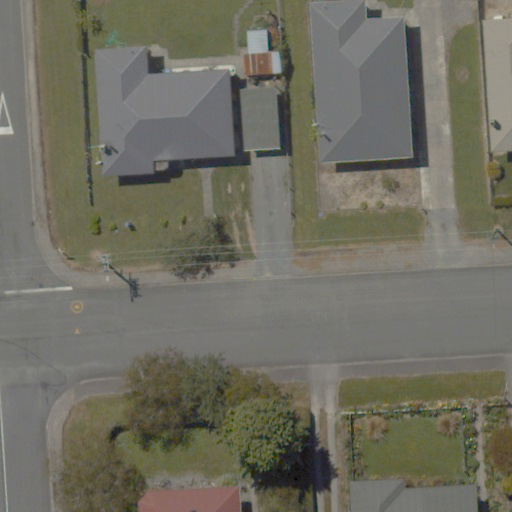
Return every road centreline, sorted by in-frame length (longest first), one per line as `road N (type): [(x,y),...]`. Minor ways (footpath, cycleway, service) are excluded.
road 1 (residential): [(0,342),(511,310)]
road 2 (residential): [(0,387),(7,511)]
